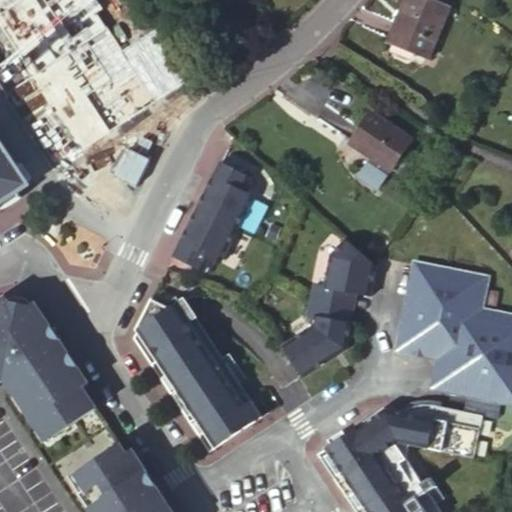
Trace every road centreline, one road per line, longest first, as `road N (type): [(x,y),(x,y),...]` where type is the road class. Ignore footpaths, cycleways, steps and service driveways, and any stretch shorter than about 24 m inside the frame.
road 1 (residential): [(342,0),(205,115),(112,293),(78,317)]
road 2 (residential): [(78,317),(189,489)]
